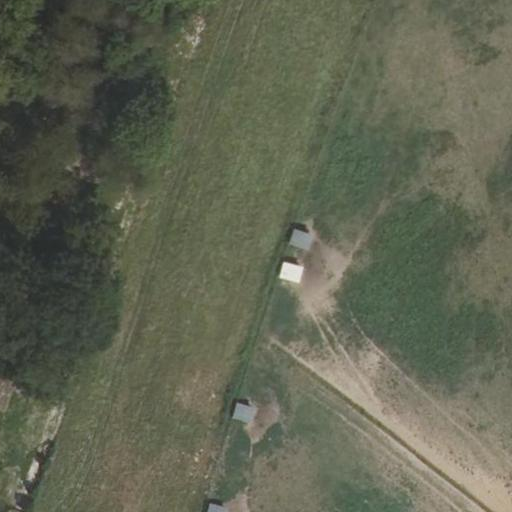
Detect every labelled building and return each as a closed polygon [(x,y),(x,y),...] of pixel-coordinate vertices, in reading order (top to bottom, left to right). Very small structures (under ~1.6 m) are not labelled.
[(308,248),(313,231),(293,226),(289,242),(308,248)] [(282,259),(280,276),(300,279),(302,262),(282,259)] [(0,408),(2,410),(14,378),(0,372),(0,408)] [(251,423),(256,405),(236,401),(232,418),(251,423)] [(226,511),(228,506),(209,501),(205,511),(226,511)]
